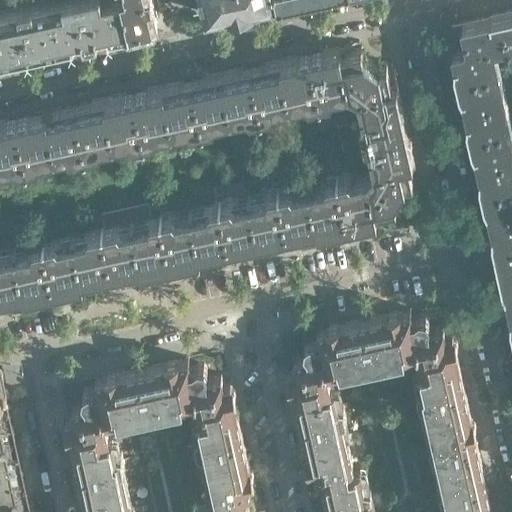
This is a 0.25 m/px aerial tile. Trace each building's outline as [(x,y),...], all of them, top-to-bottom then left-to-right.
[(57,45),(47,0),(0,10),(0,55),(0,58),(18,54),(18,52),(39,48),(40,49),(57,45)] [(129,29),(122,0),(47,0),(57,45),(74,41),(74,40),(107,32),(108,34),(129,29)] [(122,0),(129,29),(154,24),(158,18),(153,0),(122,0)] [(263,0),(202,0),(205,12),(263,0)] [(511,48),(511,7),(502,10),(508,39),(510,49),(511,48)] [(508,39),(502,10),(490,13),(491,13),(489,13),(489,14),(487,14),(488,14),(451,22),(448,27),(453,48),(489,40),(490,43),(508,39)] [(495,67),(490,43),(489,40),(453,48),(456,63),(454,63),(456,75),(495,67)] [(391,77),(387,62),(387,61),(379,63),(363,52),(361,45),(345,48),(344,43),(340,44),(349,85),(351,85),(358,88),(396,80),(396,76),(391,77)] [(349,85),(340,44),(311,50),(321,96),(334,93),(335,88),(349,85)] [(321,96),(311,50),(281,57),(290,98),(304,95),(307,99),(321,96)] [(290,98),(281,57),(252,63),(262,109),(275,106),(277,101),(290,98)] [(262,109),(252,63),(223,70),(232,111),(245,108),(249,111),(262,109)] [(505,94),(502,81),(499,82),(495,67),(456,75),(459,87),(461,87),(462,93),(465,103),(505,94)] [(232,111),(223,70),(193,76),(203,121),(217,119),(218,114),(232,111)] [(203,121),(193,76),(164,83),(173,124),(187,121),(190,124),(203,121)] [(404,102),(403,96),(400,94),(396,80),(358,88),(363,114),(402,105),(402,106),(404,102)] [(173,124),(164,83),(135,89),(145,134),(158,132),(160,127),(173,124)] [(145,134),(135,89),(76,102),(86,147),(101,144),(100,140),(128,134),(132,137),(145,134)] [(508,123),(504,107),(508,107),(505,94),(465,103),(467,113),(468,119),(466,120),(469,132),(508,123)] [(86,147),(76,102),(16,115),(26,161),(39,158),(41,153),(69,147),(70,151),(86,147)] [(407,129),(402,106),(402,105),(363,114),(360,115),(360,117),(365,137),(365,139),(369,139),(408,130),(407,129)] [(26,161),(16,115),(0,118),(0,162),(10,160),(13,163),(26,161)] [(511,151),(511,138),(511,139),(508,123),(469,132),(472,143),(473,143),(475,149),(477,159),(511,151)] [(413,156),(411,145),(410,141),(412,138),(411,132),(407,129),(408,130),(369,139),(375,164),(408,156),(408,157),(413,156)] [(511,181),(511,151),(477,159),(480,170),(479,170),(481,176),(479,176),(481,188),(511,181)] [(394,195),(405,179),(413,177),(408,157),(408,156),(375,164),(370,171),(367,171),(375,207),(376,207),(396,203),(394,195)] [(375,207),(367,171),(352,175),(349,171),(337,174),(347,219),(377,212),(376,207),(375,207)] [(347,219),(337,174),(324,177),(322,181),(309,184),(318,225),(347,219)] [(511,210),(511,181),(481,188),(484,200),(486,199),(487,205),(490,215),(511,210)] [(318,225),(309,184),(295,187),(292,184),(279,187),(289,232),(318,225)] [(289,232),(279,187),(265,190),(264,194),(250,197),(259,238),(289,232)] [(259,238),(250,197),(237,200),(233,197),(220,199),(230,245),(259,238)] [(230,245),(220,199),(207,202),(205,207),(192,210),(201,251),(230,245)] [(171,258),(161,212),(148,215),(147,220),(133,223),(129,205),(100,212),(103,225),(113,271),(171,258)] [(201,251),(192,210),(178,213),(175,210),(161,212),(171,258),(201,251)] [(511,240),(511,210),(490,215),(492,226),(493,232),(491,232),(494,244),(511,240)] [(113,271),(103,225),(88,229),(89,233),(61,239),(57,235),(44,238),(54,284),(113,271)] [(54,284),(44,238),(31,241),(29,246),(16,249),(25,290),(54,284)] [(511,269),(511,240),(494,244),(500,272),(511,269)] [(0,295),(25,290),(16,249),(2,252),(0,249),(0,295)] [(511,298),(511,269),(500,272),(503,284),(505,284),(506,290),(506,289),(508,300),(511,298)] [(419,346),(412,316),(410,307),(402,309),(402,306),(385,310),(385,312),(377,314),(386,353),(394,352),(397,357),(405,356),(406,349),(418,346),(419,346)] [(459,347),(455,331),(445,333),(443,323),(429,326),(428,324),(429,318),(426,313),(420,312),(415,315),(412,316),(419,346),(418,346),(422,363),(458,355),(456,348),(459,347)] [(386,353),(377,314),(350,320),(358,359),(386,353)] [(358,359),(350,320),(341,322),(341,319),(324,323),(325,326),(317,328),(318,337),(325,367),(326,367),(338,364),(342,370),(349,368),(351,361),(358,359)] [(325,367),(318,337),(316,337),(310,336),(305,340),(304,345),(307,350),(308,353),(294,356),(296,366),(286,368),(290,385),(293,384),(294,392),(330,384),(326,367),(325,367)] [(469,406),(461,368),(458,355),(422,363),(419,367),(423,383),(417,387),(419,394),(426,395),(430,414),(469,406)] [(197,395),(191,365),(188,356),(176,358),(174,356),(168,357),(167,360),(155,363),(164,402),(172,400),(175,405),(183,404),(184,398),(196,395),(197,395)] [(236,396),(233,380),(223,382),(221,372),(207,375),(206,373),(207,371),(208,369),(208,368),(208,367),(207,366),(207,365),(206,363),(205,362),(204,362),(202,361),(201,360),(200,360),(198,360),(197,361),(196,361),(195,362),(194,363),(193,364),(191,365),(197,395),(196,395),(200,412),(236,404),(234,397),(236,396)] [(164,402),(155,363),(128,369),(136,408),(164,402)] [(136,408),(128,369),(116,372),(114,369),(108,370),(107,374),(95,376),(97,385),(103,416),(104,415),(116,413),(120,418),(127,416),(129,410),(136,408)] [(381,376),(379,369),(371,371),(373,378),(381,376)] [(340,414),(346,410),(344,403),(337,402),(334,385),(330,384),(294,392),(305,442),(341,434),(344,433),(340,414)] [(411,392),(409,384),(402,386),(404,394),(411,392)] [(103,416),(97,385),(94,386),(88,385),(83,388),(82,394),(85,399),(86,402),(72,405),(74,415),(64,417),(68,433),(70,433),(72,440),(108,432),(104,415),(103,416)] [(412,400),(411,392),(404,394),(406,402),(412,400)] [(359,403),(357,395),(351,397),(352,405),(359,403)] [(361,411),(359,403),(352,405),(354,413),(361,411)] [(247,455),(236,404),(200,412),(197,416),(201,432),(195,436),(197,443),(204,444),(208,463),(211,462),(247,455)] [(480,456),(474,430),(477,429),(473,412),(471,413),(469,406),(430,414),(434,435),(429,439),(430,446),(437,447),(441,464),(480,456)] [(146,427),(144,416),(138,417),(141,429),(146,427)] [(0,484),(19,480),(8,427),(0,428),(0,484)] [(118,463),(124,459),(122,452),(115,451),(112,434),(108,432),(72,440),(83,490),(122,482),(118,463)] [(421,440),(420,432),(413,434),(415,442),(421,440)] [(189,441),(187,433),(180,435),(182,443),(189,441)] [(352,467),(346,443),(342,441),(341,434),(305,442),(308,453),(305,455),(307,461),(310,462),(311,466),(315,465),(317,475),(321,474),(352,467)] [(423,448),(421,440),(415,442),(416,450),(423,448)] [(190,449),(189,441),(182,443),(184,451),(190,449)] [(137,452),(135,444),(129,446),(130,454),(137,452)] [(139,460),(137,452),(130,454),(132,462),(139,460)] [(372,462),(370,454),(364,456),(366,464),(372,462)] [(254,478),(251,461),(248,462),(247,455),(211,462),(213,470),(210,473),(215,497),(246,490),(250,489),(248,479),(254,478)] [(490,502),(480,456),(441,464),(445,482),(439,486),(441,493),(448,494),(451,511),(490,502)] [(370,511),(366,493),(372,489),(370,481),(364,480),(360,465),(352,467),(321,474),(327,501),(325,504),(326,510),(329,511),(370,511)] [(384,478),(383,470),(376,472),(378,480),(384,478)] [(386,486),(384,478),(378,480),(380,488),(386,486)] [(0,511),(26,511),(19,480),(0,484),(0,511)] [(133,511),(135,511),(134,503),(127,502),(122,482),(83,490),(85,498),(82,498),(85,511),(133,511)] [(433,495),(432,487),(425,488),(427,496),(433,495)] [(250,511),(246,490),(215,497),(207,499),(209,511),(250,511)] [(148,500),(146,492),(139,494),(141,502),(148,500)] [(202,500),(200,492),(193,493),(195,502),(202,500)] [(435,503),(433,495),(427,496),(429,504),(435,503)] [(149,508),(148,500),(141,502),(143,510),(149,508)] [(492,511),(490,502),(451,511),(492,511)]
